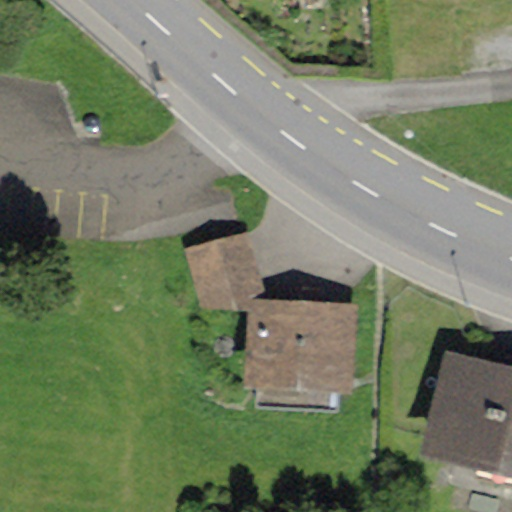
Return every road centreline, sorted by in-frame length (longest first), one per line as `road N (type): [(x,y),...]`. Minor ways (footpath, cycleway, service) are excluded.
road 1 (residential): [(294,141),(161,167),(0,165)]
road 2 (residential): [(256,109),(511,87)]
road 3 (primary): [(294,141),(387,204),(511,263)]
road 4 (primary): [(132,0),(256,109)]
